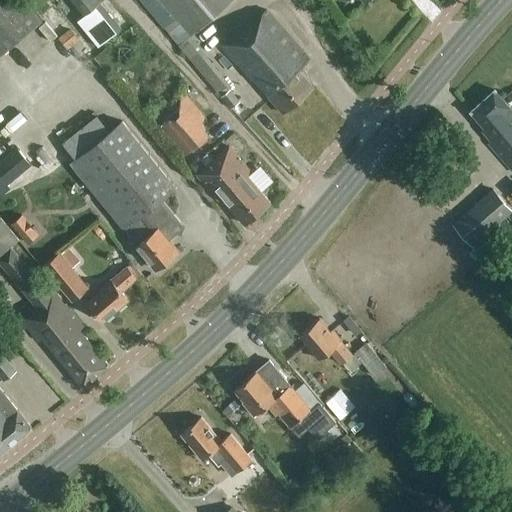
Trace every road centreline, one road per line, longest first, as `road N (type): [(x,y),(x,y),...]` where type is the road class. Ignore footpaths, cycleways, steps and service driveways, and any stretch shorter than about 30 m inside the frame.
road 1 (primary): [(2,511),(227,320),(502,0)]
road 2 (track): [(131,0),(322,214)]
